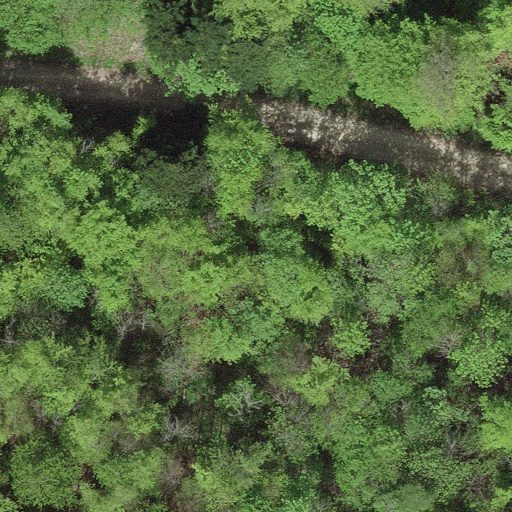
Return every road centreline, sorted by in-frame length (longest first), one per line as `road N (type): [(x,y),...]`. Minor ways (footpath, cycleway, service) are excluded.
road 1 (track): [(93,80),(18,192),(23,284),(60,347),(341,511)]
road 2 (track): [(511,177),(93,80),(0,82)]
